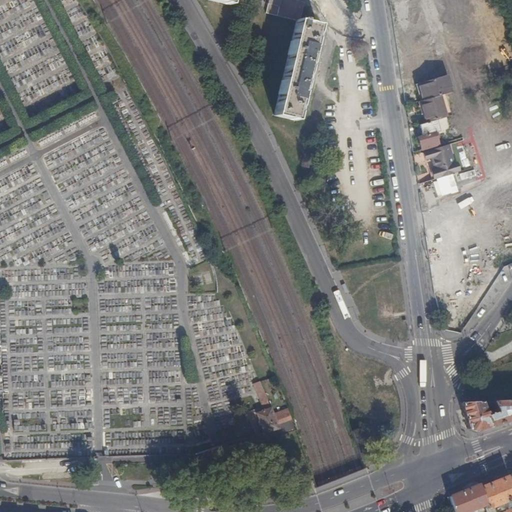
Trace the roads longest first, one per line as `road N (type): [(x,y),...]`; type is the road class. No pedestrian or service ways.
road 1 (unclassified): [(375,0),(430,353)]
road 2 (primary): [(429,463),(280,511)]
road 3 (primary): [(132,504),(0,490)]
